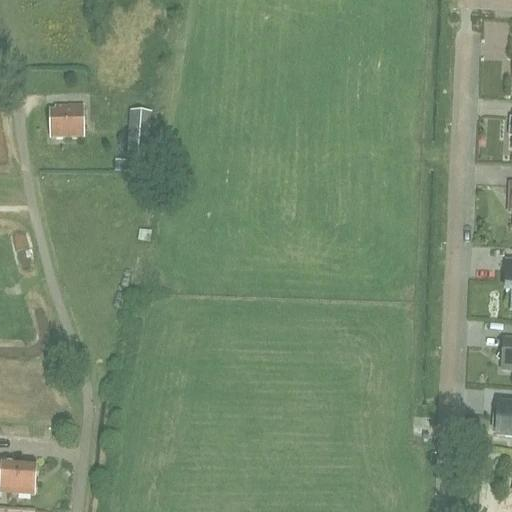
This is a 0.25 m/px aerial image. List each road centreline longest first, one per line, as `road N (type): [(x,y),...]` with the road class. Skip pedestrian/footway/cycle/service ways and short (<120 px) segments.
road 1 (residential): [(441,511),(464,38)]
road 2 (residential): [(8,72),(31,208),(88,404),(76,511)]
